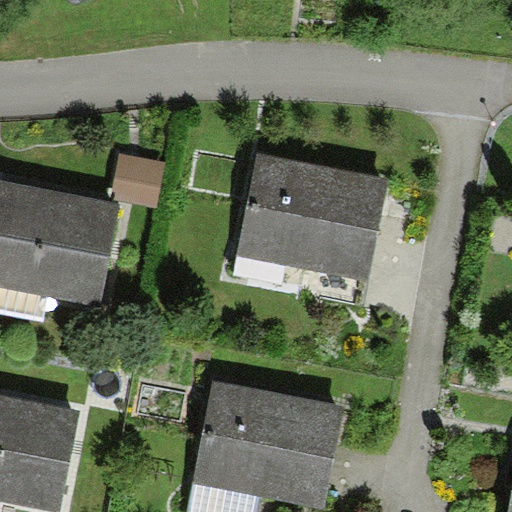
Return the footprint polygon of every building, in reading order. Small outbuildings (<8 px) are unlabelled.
[(371,172),(251,151),(234,248),(354,269),(371,172)] [(112,193),(0,168),(0,274),(87,294),(109,201),(144,208),(153,167),(120,159),(112,193)] [(330,403),(207,384),(193,469),(316,488),(330,403)] [(69,406),(0,393),(0,491),(52,500),(69,406)] [(511,511),(511,433),(510,433),(497,511),(511,511)]
